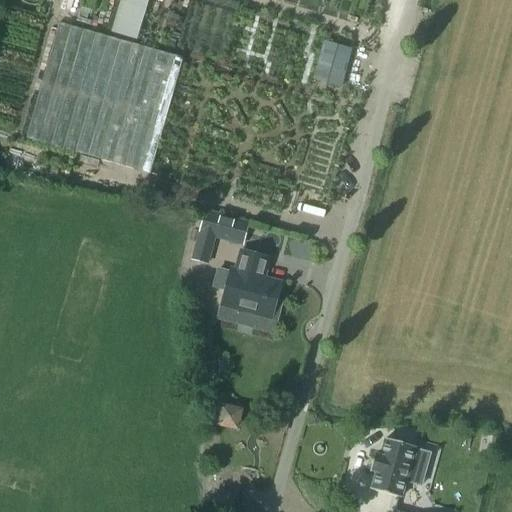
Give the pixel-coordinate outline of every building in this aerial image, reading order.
[(59,25),(26,141),(149,175),(182,61),(59,25)] [(324,47),(314,81),(338,88),(348,54),(324,47)] [(204,214),(191,262),(206,267),(214,239),(241,247),(247,227),(204,214)] [(70,231),(43,349),(76,357),(104,239),(70,231)] [(232,271),(218,323),(273,338),(283,304),(276,302),(281,284),(265,279),(270,260),(241,252),(236,272),(232,271)] [(214,398),(210,419),(228,423),(232,401),(214,398)] [(414,449),(386,441),(381,458),(375,456),(371,473),(376,474),(372,491),(401,499),(414,449)] [(0,485),(20,492),(27,469),(0,460),(0,485)] [(231,492),(215,488),(211,503),(228,507),(231,492)]
